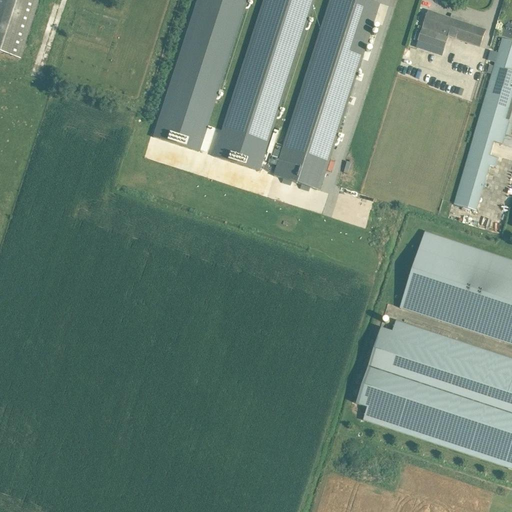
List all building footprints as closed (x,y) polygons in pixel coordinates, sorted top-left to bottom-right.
[(0,0),(0,52),(20,59),(39,0),(0,0)] [(197,0),(153,138),(198,152),(247,0),(264,0),(214,157),(259,172),(313,0),(197,0)] [(330,0),(274,177),(319,191),(379,3),(368,0),(330,0)] [(419,41),(417,49),(443,57),(449,37),(481,48),(487,30),(463,22),(450,17),(429,10),(419,41)] [(491,74),(466,160),(491,167),(496,168),(499,159),(491,156),(495,143),(503,145),(506,135),(509,124),(511,114),(511,41),(501,38),(497,53),(492,52),(489,61),(494,62),(494,65),(493,66),(491,74)] [(208,127),(200,151),(206,153),(214,129),(208,127)] [(272,158),(270,164),(275,166),(281,146),(276,144),(272,158)] [(400,309),(511,345),(511,261),(425,233),(400,309)] [(368,408),(364,421),(511,469),(511,359),(396,322),(393,332),(381,329),(357,404),(368,408)]
